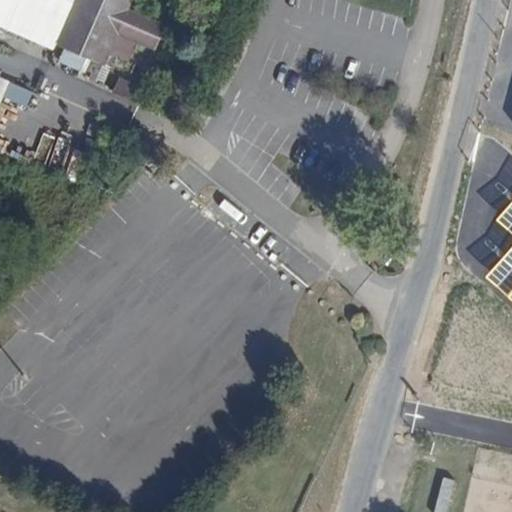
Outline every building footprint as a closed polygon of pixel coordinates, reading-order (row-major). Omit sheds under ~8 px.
[(77,0),(0,0),(0,28),(54,52),(58,44),(77,0)] [(77,0),(58,44),(104,65),(110,53),(129,62),(137,41),(158,49),(169,25),(132,10),(136,0),(77,0)] [(0,107),(11,83),(0,78),(0,107)] [(120,78),(113,92),(141,104),(147,90),(120,78)] [(112,122),(108,133),(121,139),(126,128),(112,122)]
